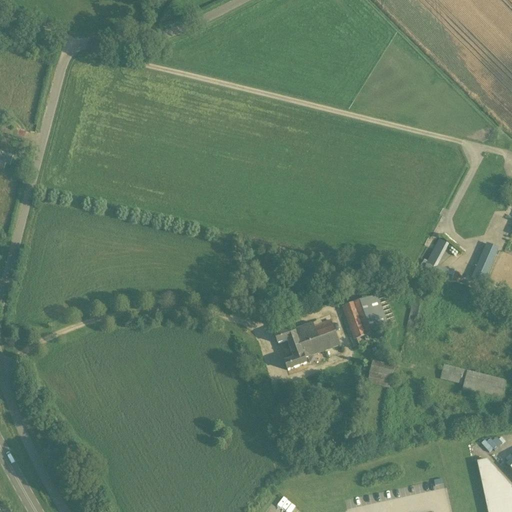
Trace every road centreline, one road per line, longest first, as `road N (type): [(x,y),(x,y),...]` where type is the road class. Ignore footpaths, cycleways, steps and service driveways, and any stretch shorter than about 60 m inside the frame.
road 1 (track): [(504,152),(160,69),(128,59),(125,43)]
road 2 (track): [(1,371),(36,344),(118,315),(192,312),(254,326)]
road 3 (unclassified): [(0,300),(61,65),(75,46)]
road 4 (unclassified): [(75,46),(149,40),(245,0)]
road 5 (unclassified): [(63,511),(28,447),(0,365)]
